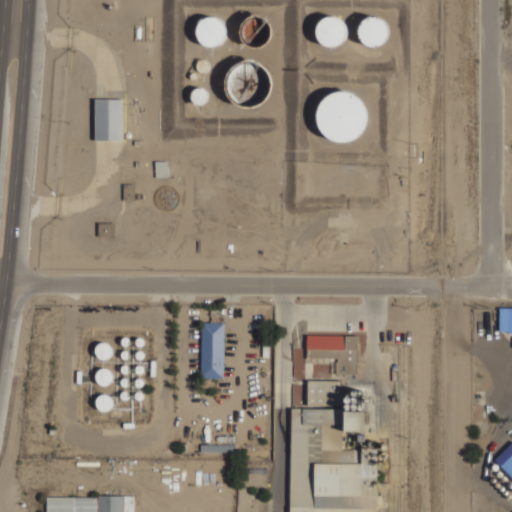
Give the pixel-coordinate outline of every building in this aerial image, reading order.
[(342,18),(346,22),(348,28),(348,33),(346,38),(342,43),(337,45),(332,46),(326,45),(322,43),(319,39),(317,35),(316,30),(317,25),(319,21),(322,18),(327,15),(332,14),(337,15),(342,18)] [(229,22),(202,15),(195,40),(222,48),(229,22)] [(386,22),(388,27),(388,32),(387,37),(384,41),(380,44),(376,46),(370,46),(366,45),(362,41),(359,37),(357,32),(358,27),(360,22),(363,18),(368,16),(373,15),(378,16),(383,19),(386,22)] [(226,68),(228,100),(247,99),(246,80),(251,80),(250,66),(226,68)] [(348,91),(355,94),(361,100),(365,107),(367,115),(366,123),(362,130),(356,136),(349,140),(341,141),(333,139),(325,135),(319,128),(316,120),(316,111),(319,103),(325,96),(332,92),(340,90),(348,91)] [(124,99),(95,98),(94,140),(123,140),(124,99)] [(124,200),(135,199),(135,184),(124,184),(124,200)] [(98,236),(114,236),(115,223),(98,222),(98,236)] [(511,308),(499,308),(499,331),(511,331),(511,308)] [(224,323),(201,322),(200,378),(223,379),(224,323)] [(307,357),(336,358),(336,374),(357,374),(358,335),(307,334),(307,357)] [(308,406),(341,405),(341,380),(308,380),(308,406)] [(345,410),(365,411),(365,392),(345,391),(345,410)] [(96,409),(112,410),(113,395),(97,394),(96,409)] [(289,511),(376,511),(378,449),(342,449),(343,409),(291,408),(289,511)] [(344,431),(364,432),(365,411),(345,411),(344,431)] [(511,444),(495,461),(511,478),(511,444)] [(44,511),(45,495),(96,496),(96,494),(133,494),(133,511),(44,511)]
